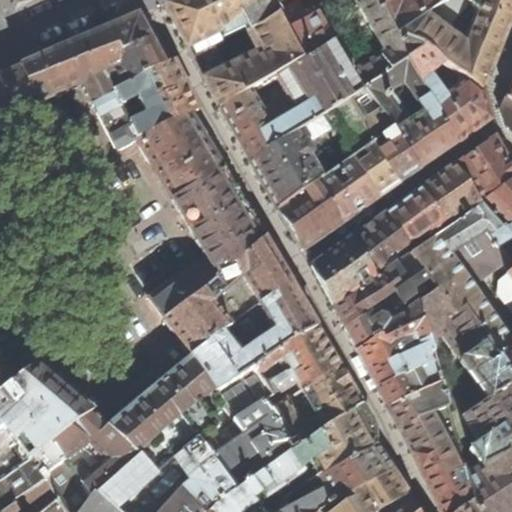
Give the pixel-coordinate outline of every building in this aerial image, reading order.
[(204,81),(219,110),(249,92),(275,78),(300,63),(277,20),(248,35),(258,56),(227,72),(212,45),(223,40),(223,41),(245,30),(237,14),(264,0),(180,0),(165,8),(187,49),(204,81)] [(277,10),(271,0),(264,0),(237,14),(245,30),(248,35),(277,20),(281,18),(277,10)] [(271,0),(277,10),(304,0),(356,0),(358,4),(366,0),(271,0)] [(373,0),(366,0),(358,4),(385,53),(362,67),(364,71),(360,75),(367,87),(406,62),(414,56),(423,51),(398,35),(383,6),(378,8),(373,0)] [(398,35),(447,0),(373,0),(378,8),(383,6),(398,35)] [(511,0),(447,0),(398,35),(423,51),(444,65),(467,81),(483,93),(508,28),(511,16),(511,0)] [(333,45),(316,15),(288,32),(303,62),(333,45)] [(56,52),(20,69),(26,83),(42,76),(52,98),(71,89),(82,85),(92,105),(109,96),(103,82),(105,80),(106,77),(105,73),(109,72),(118,88),(163,67),(152,47),(137,18),(77,43),(56,52)] [(248,163),(361,91),(333,45),(303,62),(300,63),(275,78),(292,106),(266,122),(249,92),(219,110),(230,129),(248,163)] [(439,111),(458,144),(490,122),(486,106),(483,93),(467,81),(444,96),(429,76),(444,65),(423,51),(414,56),(406,62),(415,77),(438,109),(439,111)] [(415,77),(406,62),(367,87),(394,128),(420,170),(441,155),(458,144),(439,111),(438,109),(415,77)] [(168,77),(163,67),(118,88),(110,93),(111,95),(109,96),(92,105),(98,116),(106,131),(117,152),(136,142),(130,126),(124,115),(176,90),(168,77)] [(10,73),(0,77),(0,81),(14,114),(26,109),(35,105),(30,93),(26,83),(20,69),(10,73)] [(35,105),(52,98),(42,76),(26,83),(30,93),(35,105)] [(0,81),(0,120),(14,114),(0,81)] [(262,185),(277,210),(316,184),(322,179),(310,158),(313,156),(313,153),(309,145),(338,126),(356,155),(373,143),(394,128),(367,87),(361,91),(248,163),(262,185)] [(183,104),(176,90),(124,115),(130,126),(136,142),(189,116),(183,104)] [(511,103),(506,99),(506,98),(501,111),(507,130),(511,135),(511,103)] [(206,144),(189,116),(136,142),(152,168),(169,197),(171,200),(222,171),(220,168),(206,144)] [(394,128),(373,143),(399,184),(410,177),(420,170),(394,128)] [(476,151),(454,166),(479,205),(483,203),(511,180),(511,169),(504,156),(494,138),(476,151)] [(373,143),(356,155),(352,158),(380,197),(390,191),(399,184),(373,143)] [(328,175),(322,179),(316,184),(340,225),(361,211),(380,197),(352,158),(347,151),(323,167),(328,175)] [(438,178),(420,190),(446,229),(463,217),(454,204),(461,198),(470,212),(479,205),(454,166),(438,178)] [(247,214),(222,171),(171,200),(193,238),(206,258),(219,278),(263,240),(247,214)] [(511,180),(483,203),(505,230),(511,224),(511,180)] [(286,225),(302,252),(322,238),(340,225),(316,184),(277,210),(286,225)] [(404,202),(386,216),(406,247),(417,239),(422,246),(446,229),(420,190),(404,202)] [(422,246),(408,256),(434,293),(453,318),(465,309),(511,374),(511,281),(506,275),(497,282),(496,295),(511,315),(511,348),(469,286),(505,260),(497,248),(511,238),(511,224),(505,230),(483,203),(479,205),(470,212),(463,217),(446,229),(422,246)] [(321,286),(333,308),(384,272),(407,257),(403,251),(407,248),(406,247),(386,216),(349,242),(312,268),(321,286)] [(266,245),(263,240),(219,278),(192,299),(164,320),(179,340),(192,356),(258,307),(289,285),(266,246),(266,245)] [(407,257),(384,272),(407,311),(418,304),(434,293),(408,256),(407,257)] [(206,258),(177,280),(192,299),(219,278),(206,258)] [(407,311),(384,272),(333,308),(340,320),(345,329),(369,315),(372,319),(379,315),(385,316),(389,316),(407,311)] [(157,312),(164,320),(192,299),(177,280),(165,289),(149,301),(157,312)] [(303,306),(289,285),(258,307),(192,356),(189,359),(214,393),(223,388),(227,394),(242,417),(254,409),(272,397),(262,381),(259,375),(254,368),(292,343),(317,329),(303,306)] [(488,400),(462,417),(479,443),(469,450),(480,467),(465,474),(474,508),(477,511),(511,511),(511,374),(465,309),(453,318),(434,293),(418,304),(422,322),(429,344),(442,336),(488,400)] [(352,342),(356,352),(381,337),(383,341),(412,327),(422,322),(418,304),(407,311),(408,319),(390,326),(385,316),(379,315),(372,319),(369,315),(345,329),(352,342)] [(366,368),(377,389),(423,366),(420,361),(433,355),(429,344),(422,322),(412,327),(383,341),(381,337),(356,352),(366,368)] [(325,343),(317,329),(292,343),(254,368),(259,375),(264,374),(280,363),(283,368),(262,381),(272,397),(334,359),(326,345),(325,343)] [(382,398),(388,408),(441,384),(433,355),(420,361),(423,366),(377,389),(382,398)] [(204,410),(227,394),(223,388),(214,393),(189,359),(145,395),(116,419),(147,450),(180,420),(199,444),(219,429),(204,410)] [(0,393),(13,383),(0,365),(0,431),(3,430),(0,426),(3,424),(0,421),(0,393)] [(0,484),(34,459),(67,432),(92,414),(60,387),(36,366),(13,383),(0,393),(0,421),(3,424),(0,426),(3,430),(0,431),(0,484)] [(351,388),(339,368),(302,390),(270,411),(279,421),(280,421),(300,447),(361,406),(351,388)] [(423,476),(443,511),(477,511),(474,508),(465,474),(461,459),(456,461),(449,434),(446,428),(437,432),(428,414),(437,411),(447,407),(441,384),(388,408),(393,419),(423,476)] [(374,448),(374,447),(374,429),(371,422),(361,406),(300,447),(288,456),(298,469),(310,460),(319,477),(337,469),(374,448)] [(437,432),(446,428),(437,411),(428,414),(437,432)] [(92,499),(96,495),(138,457),(107,428),(100,422),(92,414),(67,432),(34,459),(43,469),(44,472),(71,454),(84,442),(106,462),(81,484),(92,499)] [(210,511),(215,506),(234,492),(216,467),(199,444),(180,420),(147,450),(116,419),(107,428),(138,457),(96,495),(114,511),(210,511)] [(279,421),(216,467),(234,492),(252,481),(288,456),(300,447),(280,421),(279,421)] [(383,461),(374,448),(337,469),(319,477),(318,478),(326,491),(285,511),(322,511),(344,500),(390,473),(383,461)] [(288,456),(252,481),(263,496),(280,482),(298,469),(288,456)] [(0,497),(43,469),(34,459),(0,484),(0,497)] [(2,511),(41,511),(58,498),(66,511),(82,511),(93,500),(92,499),(81,484),(67,468),(49,478),(13,504),(2,511)] [(399,485),(390,473),(344,500),(347,506),(336,511),(349,511),(359,510),(359,511),(380,511),(406,497),(399,485)] [(210,511),(241,511),(263,496),(252,481),(234,492),(215,506),(210,511)] [(114,511),(96,495),(92,499),(93,500),(82,511),(114,511)] [(415,511),(406,497),(380,511),(415,511)] [(41,511),(66,511),(58,498),(41,511)]
